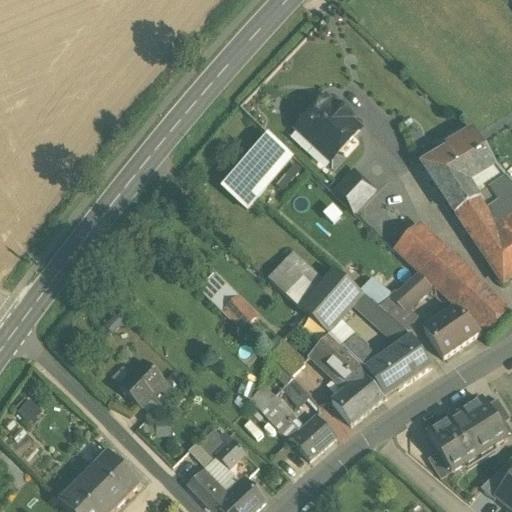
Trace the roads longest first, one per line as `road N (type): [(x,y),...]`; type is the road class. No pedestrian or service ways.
road 1 (secondary): [(291,0),(104,211),(12,332)]
road 2 (residential): [(12,332),(195,511)]
road 3 (residential): [(511,347),(379,433)]
road 4 (residential): [(379,433),(286,511)]
